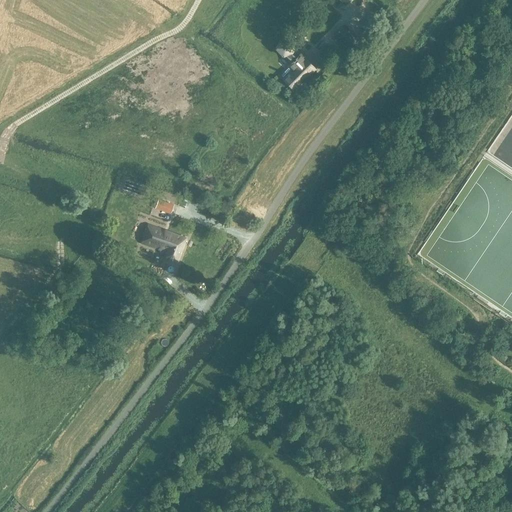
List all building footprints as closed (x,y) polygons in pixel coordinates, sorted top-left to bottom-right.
[(335,36),(349,49),(356,40),(342,27),(335,36)] [(276,48),(283,55),(284,55),(292,63),(289,67),(292,70),(289,74),(288,73),(286,75),(287,76),(283,79),(294,90),(314,69),(309,64),(312,61),(303,52),(296,59),(290,52),(291,51),(290,42),(281,40),(276,48)] [(131,208),(139,180),(122,174),(112,204),(131,208)] [(150,216),(172,225),(176,213),(157,205),(156,208),(152,206),(149,214),(151,214),(150,216)] [(176,262),(186,238),(185,238),(170,232),(148,225),(141,243),(161,250),(160,252),(165,254),(163,258),(176,262)] [(70,291),(61,304),(57,311),(73,322),(87,303),(70,291)] [(95,304),(73,336),(89,347),(111,315),(95,304)]
